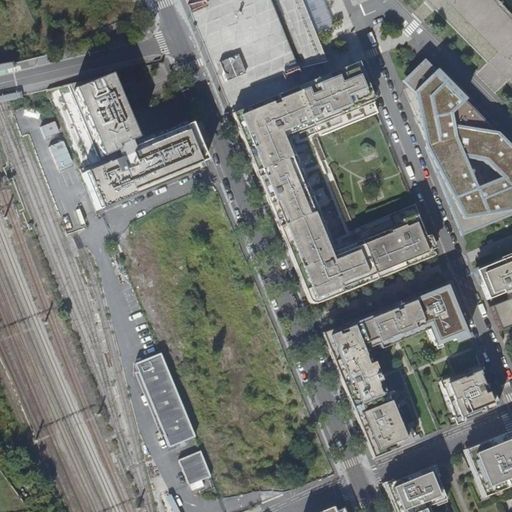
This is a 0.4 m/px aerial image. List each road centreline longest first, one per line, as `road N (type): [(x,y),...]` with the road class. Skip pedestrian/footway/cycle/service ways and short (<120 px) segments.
road 1 (residential): [(359,483),(179,40)]
road 2 (residential): [(355,19),(511,398)]
road 3 (residential): [(388,2),(511,128)]
road 4 (residential): [(511,421),(359,483)]
road 5 (residential): [(0,83),(129,52)]
